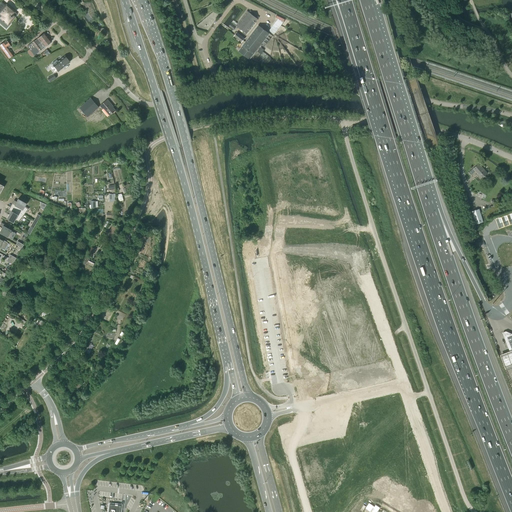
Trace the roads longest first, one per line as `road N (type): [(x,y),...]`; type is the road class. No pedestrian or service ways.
road 1 (motorway): [(351,22),(421,251),(511,494)]
road 2 (unclassified): [(32,381),(83,331),(111,280),(141,215),(152,144),(235,119),(343,119)]
road 3 (primary): [(248,397),(171,90),(139,0)]
road 4 (primary): [(124,0),(173,145),(230,368)]
road 5 (unclassified): [(428,394),(343,119)]
road 6 (unclassified): [(346,207),(345,218),(333,223),(281,218),(274,258),(302,405)]
road 7 (motorway): [(511,437),(431,210)]
road 8 (motorway): [(431,210),(367,0)]
road 9 (unclassified): [(343,119),(434,131),(511,157)]
road 10 (residential): [(157,106),(134,99),(28,0)]
road 11 (unclassified): [(359,254),(404,384)]
road 12 (unclassified): [(474,511),(428,394)]
road 13 (unclassified): [(407,395),(447,511)]
